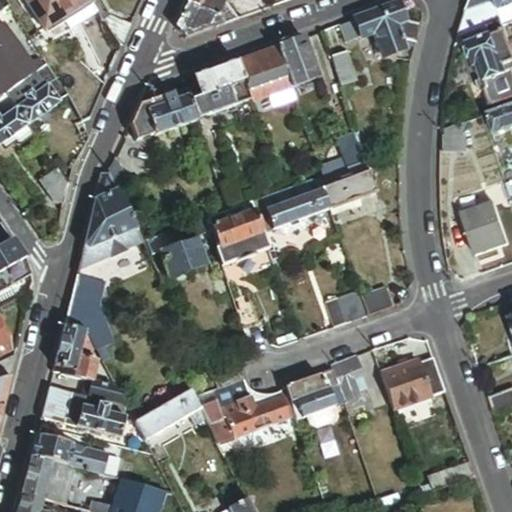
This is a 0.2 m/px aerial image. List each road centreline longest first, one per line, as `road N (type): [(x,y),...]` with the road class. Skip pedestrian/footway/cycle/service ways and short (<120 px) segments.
road 1 (residential): [(449,0),(427,84),(417,185),(442,312)]
road 2 (residential): [(125,79),(353,0)]
road 3 (residential): [(0,502),(55,282)]
road 4 (residential): [(55,282),(125,79)]
road 5 (residential): [(442,312),(508,511)]
road 6 (residential): [(264,374),(442,312)]
